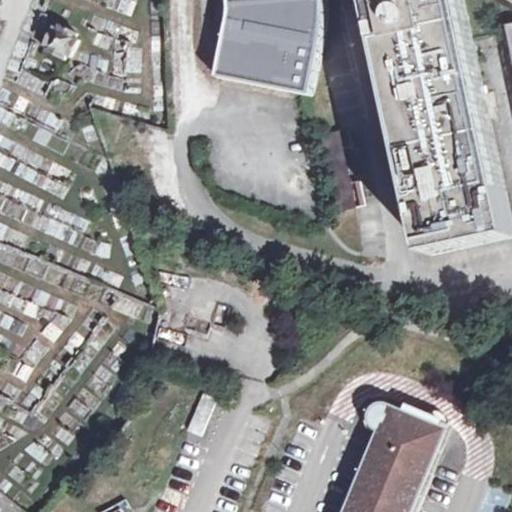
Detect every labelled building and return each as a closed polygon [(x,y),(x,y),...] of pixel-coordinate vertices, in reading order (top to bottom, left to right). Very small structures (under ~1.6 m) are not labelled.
[(228,0),(230,4),(231,12),(231,23),(217,78),(310,99),(318,63),(325,30),(323,0),(228,0)] [(371,0),(424,235),(429,257),(511,238),(511,231),(471,41),(462,0),(371,0)] [(65,61),(67,57),(72,59),(79,44),(74,41),(78,33),(61,26),(58,34),(49,30),(41,45),(51,49),(49,54),(65,61)] [(347,131),(320,137),(337,213),(364,207),(359,182),(348,184),(341,150),(351,148),(347,131)] [(209,239),(185,234),(181,248),(205,254),(209,239)] [(204,437),(216,398),(201,393),(188,432),(204,437)] [(386,409),(385,409),(384,409),(383,409),(382,410),(380,410),(379,411),(378,411),(377,412),(377,413),(376,414),(375,415),(375,416),(374,417),(374,418),(374,420),(374,421),(374,422),(374,423),(374,425),(374,426),(375,427),(376,428),(376,429),(377,430),(378,431),(379,431),(380,432),(347,511),(411,511),(434,456),(445,431),(390,410),(389,409),(388,409),(386,409)] [(130,511),(125,502),(106,511),(130,511)]
